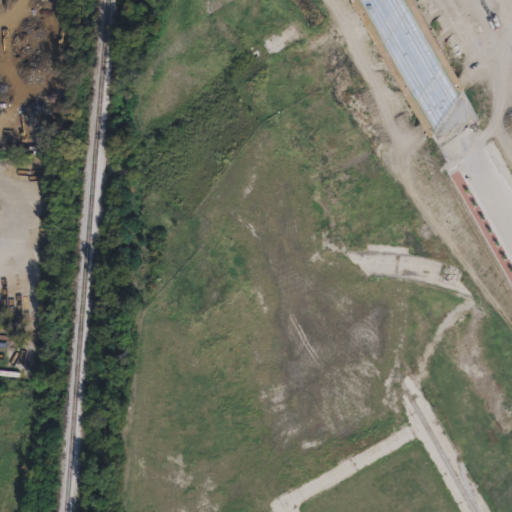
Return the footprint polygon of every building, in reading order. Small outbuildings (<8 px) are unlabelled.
[(239,48),(201,65),(215,95),(237,84),(242,94),(257,87),(239,48)] [(299,246),(257,169),(243,176),(240,170),(230,170),(245,162),(234,141),(241,138),(233,123),(231,123),(225,112),(212,112),(191,123),(191,128),(197,139),(207,139),(189,149),(208,185),(210,184),(223,208),(223,214),(198,228),(199,211),(186,210),(184,261),(201,261),(202,227),(232,282),(299,246)] [(316,185),(350,251),(406,222),(389,189),(397,185),(380,153),(316,185)] [(298,300),(304,311),(329,297),(323,286),(298,300)] [(183,339),(245,312),(238,295),(175,321),(183,339)] [(332,432),(298,363),(285,369),(282,362),(246,380),(233,354),(219,361),(215,353),(189,366),(189,356),(159,354),(157,387),(166,406),(165,417),(168,424),(143,422),(136,511),(178,511),(165,511),(177,505),(178,491),(180,494),(196,486),(202,496),(204,496),(332,432)] [(346,451),(400,424),(386,396),(332,424),(346,451)]
